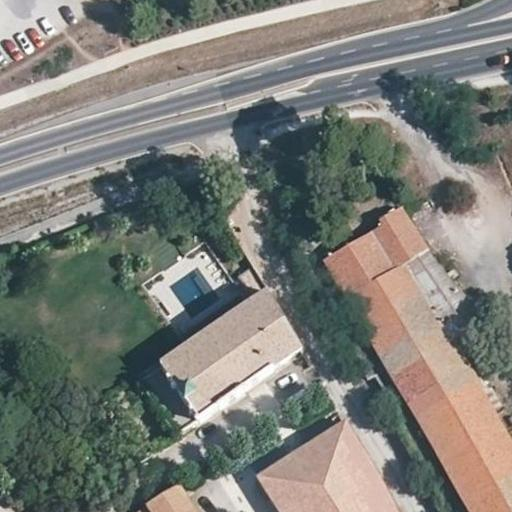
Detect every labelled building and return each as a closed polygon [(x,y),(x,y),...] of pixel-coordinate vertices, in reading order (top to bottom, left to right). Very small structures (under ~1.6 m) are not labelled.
[(292,191),(281,195),(285,204),(295,199),(292,191)] [(379,228),(322,265),(460,507),(463,511),(511,511),(511,450),(481,396),(484,393),(455,343),(482,324),(430,263),(397,210),(376,222),(379,228)] [(301,222),(306,235),(327,223),(320,211),(301,222)] [(300,351),(268,297),(141,390),(171,440),(300,351)] [(393,511),(346,425),(256,484),(274,511),(393,511)] [(194,511),(179,489),(145,511),(194,511)]
